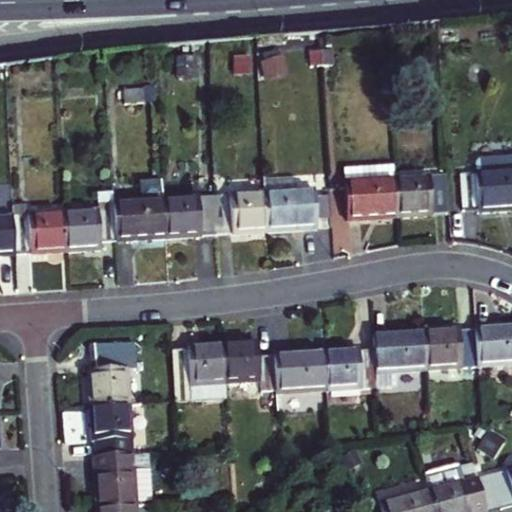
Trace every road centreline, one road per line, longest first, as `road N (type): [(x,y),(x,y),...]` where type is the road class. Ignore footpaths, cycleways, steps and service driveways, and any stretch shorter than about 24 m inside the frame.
road 1 (residential): [(35,316),(196,305),(437,265),(511,280)]
road 2 (trunk): [(0,44),(279,0)]
road 3 (residential): [(46,511),(35,316)]
